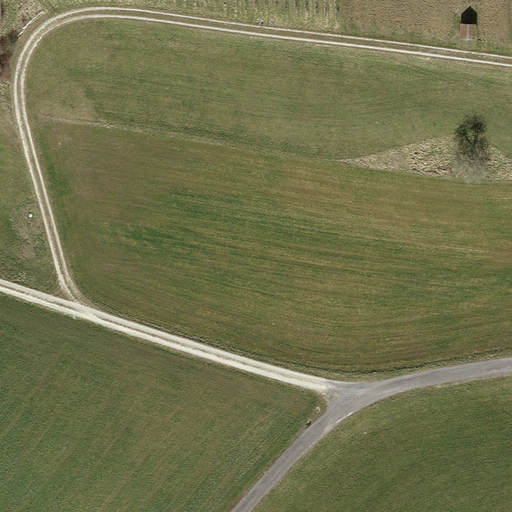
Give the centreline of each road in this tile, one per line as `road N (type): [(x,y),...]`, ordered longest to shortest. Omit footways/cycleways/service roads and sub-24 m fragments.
road 1 (track): [(511,62),(125,12),(52,24),(32,43),(20,103),(65,274),(90,314)]
road 2 (track): [(361,398),(0,284)]
road 3 (track): [(243,511),(361,398),(511,364)]
